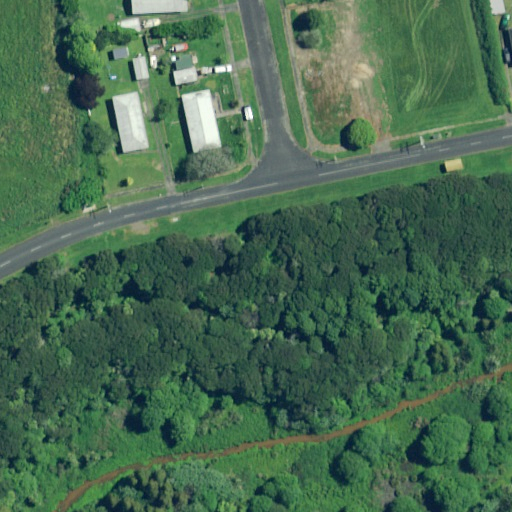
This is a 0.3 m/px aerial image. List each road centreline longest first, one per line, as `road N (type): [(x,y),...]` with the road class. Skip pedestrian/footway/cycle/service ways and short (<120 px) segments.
road 1 (unclassified): [(0,265),(97,223),(288,180)]
road 2 (unclassified): [(288,180),(511,135)]
road 3 (residential): [(288,180),(250,0)]
